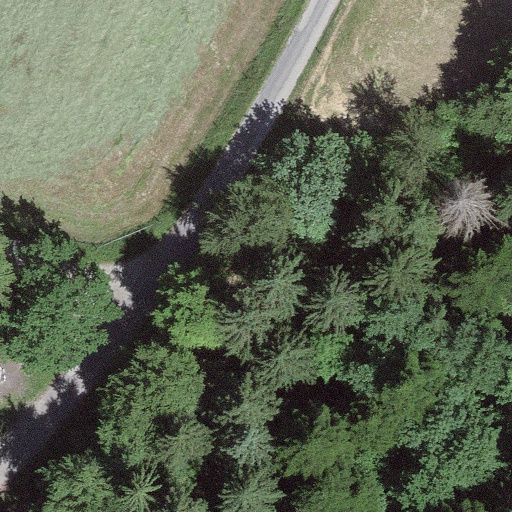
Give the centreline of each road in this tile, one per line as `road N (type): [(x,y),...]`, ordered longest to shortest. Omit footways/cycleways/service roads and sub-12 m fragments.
road 1 (track): [(329,0),(166,287),(0,463)]
road 2 (track): [(0,249),(103,266),(150,261),(193,239)]
